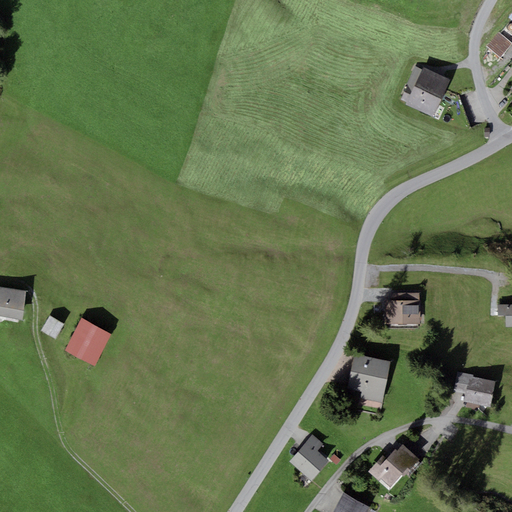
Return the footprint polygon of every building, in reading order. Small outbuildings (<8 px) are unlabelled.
[(500,58),(511,43),(498,32),(487,46),(500,58)] [(433,116),(450,80),(423,68),(422,70),(415,67),(400,99),(407,103),(406,104),(433,116)] [(0,316),(22,320),(25,291),(0,287),(0,316)] [(385,301),(385,324),(419,324),(419,301),(393,301),(385,301)] [(511,304),(498,305),(498,316),(506,316),(506,327),(511,327),(511,304)] [(56,339),(64,324),(49,316),(41,331),(56,339)] [(112,333),(82,317),(65,351),(95,367),(112,333)] [(383,403),(390,361),(354,356),(347,397),(383,403)] [(473,378),(473,375),(455,372),(452,391),(465,393),(468,377),(473,378)] [(490,407),(495,382),(473,378),(468,377),(465,393),(464,402),(490,407)] [(312,435),(289,462),(312,481),(329,461),(317,451),(323,444),(312,435)] [(395,449),(386,459),(383,456),(368,471),(378,481),(380,478),(390,487),(417,457),(403,445),(397,451),(395,449)] [(366,511),(369,507),(344,493),(333,511),(366,511)]
